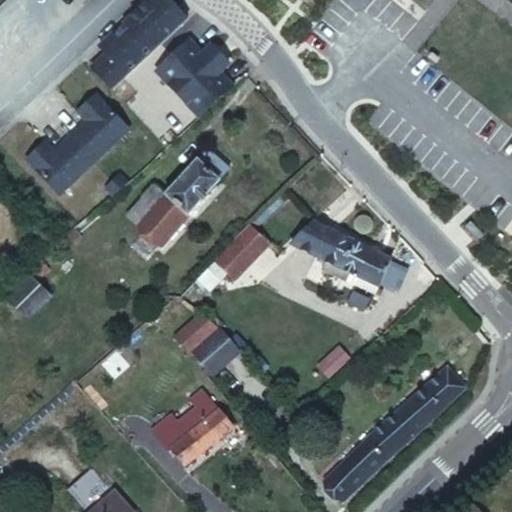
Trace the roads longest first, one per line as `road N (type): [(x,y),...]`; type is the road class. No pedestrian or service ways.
road 1 (residential): [(511,329),(219,0)]
road 2 (tertiary): [(511,395),(396,511)]
